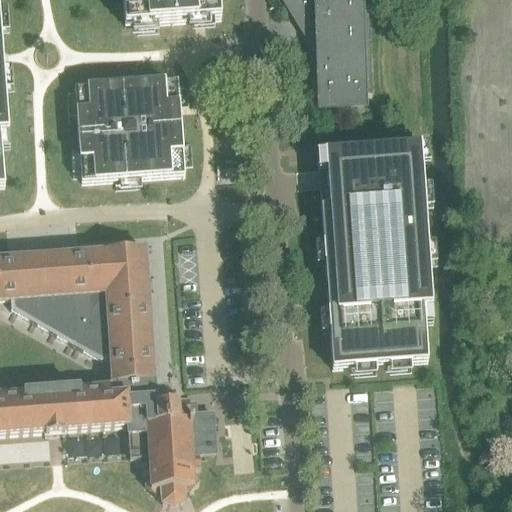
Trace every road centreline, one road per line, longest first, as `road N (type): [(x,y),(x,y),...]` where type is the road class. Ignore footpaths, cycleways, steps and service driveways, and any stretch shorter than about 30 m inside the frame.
road 1 (residential): [(295,511),(273,207)]
road 2 (residential): [(0,224),(273,207)]
road 3 (residential): [(273,207),(256,0)]
